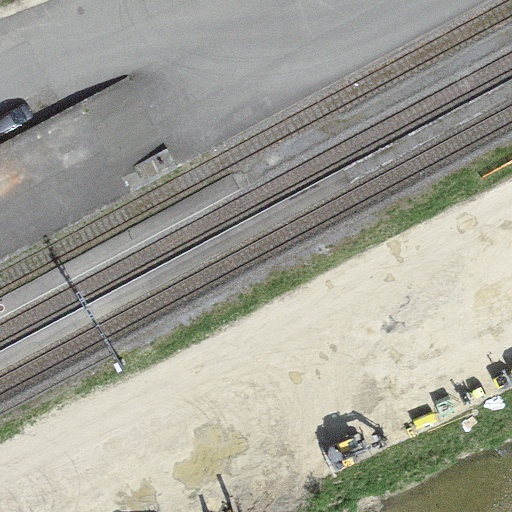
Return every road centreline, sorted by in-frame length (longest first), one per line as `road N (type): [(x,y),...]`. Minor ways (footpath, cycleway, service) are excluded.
road 1 (track): [(511,257),(375,335),(115,414),(0,478)]
road 2 (residential): [(0,99),(205,0)]
